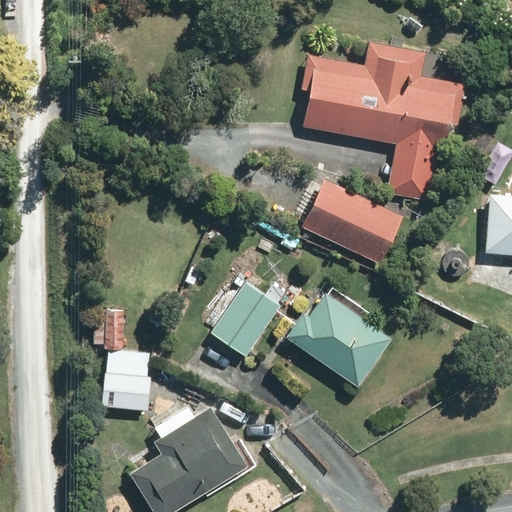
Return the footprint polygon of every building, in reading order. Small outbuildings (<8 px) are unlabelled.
[(313,90),(306,126),(400,143),(391,193),(429,200),(438,152),(448,153),(453,123),(460,125),(467,85),(424,77),(429,52),(373,42),(369,66),(310,55),(304,89),(313,90)] [(322,191),(305,227),(382,263),(404,216),(328,180),(322,191)] [(511,194),(493,194),(489,252),(511,253),(511,194)] [(200,197),(184,232),(198,239),(215,204),(200,197)] [(247,280),(212,332),(246,356),(282,303),(247,280)] [(328,293),(311,317),(305,313),(288,338),(359,387),(392,339),(365,320),(369,314),(334,289),(330,295),(328,293)] [(160,304),(152,321),(164,327),(173,310),(160,304)] [(494,309),(485,315),(490,321),(498,315),(494,309)] [(94,345),(105,348),(123,349),(125,312),(95,311),(94,345)] [(108,373),(105,407),(149,411),(152,377),(149,377),(151,354),(112,350),(110,373),(108,373)] [(166,455),(134,474),(156,511),(178,511),(252,467),(215,407),(158,442),(166,455)]
